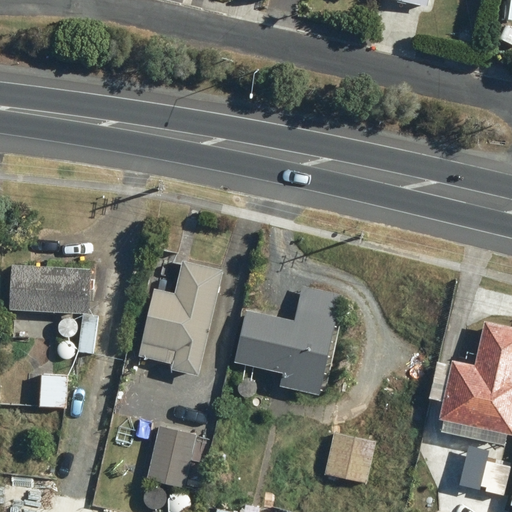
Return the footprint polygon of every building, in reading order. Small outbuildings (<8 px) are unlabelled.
[(167,365),(166,370),(193,377),(219,270),(179,260),(171,294),(149,289),(133,357),(167,365)] [(109,318),(85,314),(85,301),(92,301),(93,279),(86,279),(87,269),(6,265),(4,310),(79,314),(74,353),(104,357),(109,318)] [(241,309),(228,363),(277,374),(274,387),(314,396),(338,294),(298,285),(289,321),(241,309)] [(433,421),(510,437),(511,426),(511,327),(479,320),(469,367),(446,362),(433,421)] [(131,364),(124,398),(151,403),(158,369),(131,364)] [(68,377),(38,377),(38,409),(68,409),(68,377)] [(154,425),(142,480),(181,489),(193,434),(154,425)] [(330,432),(321,474),(363,483),(372,441),(330,432)] [(505,498),(511,468),(492,464),(486,494),(505,498)] [(230,511),(214,508),(212,511),(256,511),(257,507),(241,503),(239,511),(230,511)]
